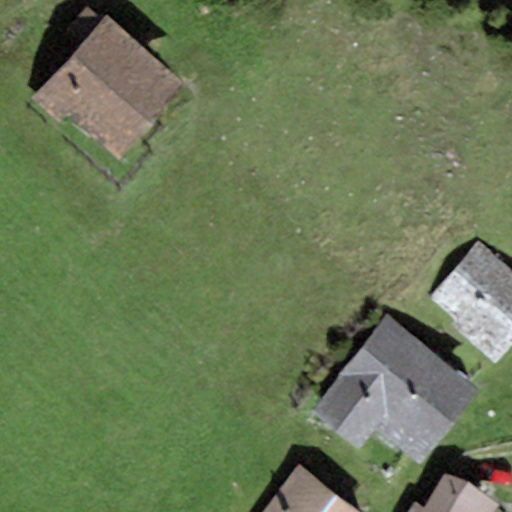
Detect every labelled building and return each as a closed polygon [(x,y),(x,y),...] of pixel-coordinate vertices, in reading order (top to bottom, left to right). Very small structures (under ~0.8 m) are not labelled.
[(183,83),(106,15),(31,98),(59,123),(65,116),(114,159),(183,83)] [(511,344),(511,270),(477,241),(428,300),(500,359),(511,344)] [(418,461),(473,387),(387,315),(330,392),(313,413),(358,447),(374,426),(418,461)] [(358,511),(299,466),(263,511),(358,511)] [(423,508),(429,511),(494,511),(498,506),(445,473),(423,508)]
